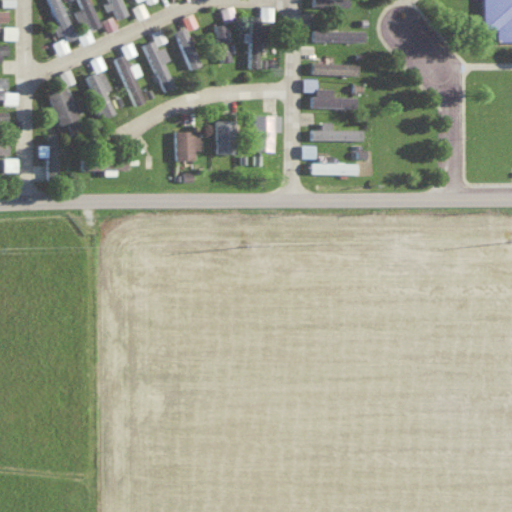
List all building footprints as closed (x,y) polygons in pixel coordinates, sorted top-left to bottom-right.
[(45,0),(55,22),(49,24),(53,33),(60,31),(63,39),(72,35),(57,0),(45,0)] [(95,24),(86,0),(74,0),(77,7),(71,9),(78,30),(95,24)] [(114,16),(123,12),(118,0),(104,0),(108,7),(109,6),(114,16)] [(511,42),(504,42),(504,29),(491,29),(490,0),(511,0),(511,42)] [(219,20),(232,18),(229,4),(217,6),(219,20)] [(184,28),(194,23),(189,11),(178,16),(184,28)] [(99,18),(103,30),(113,26),(109,14),(99,18)] [(213,23),(216,60),(225,59),(222,22),(213,23)] [(0,37),(14,38),(14,24),(0,24),(0,37)] [(171,29),(185,67),(196,63),(182,25),(171,29)] [(309,39),(361,40),(361,28),(309,27),(309,39)] [(66,49),(61,36),(49,40),(54,54),(66,49)] [(139,43),(160,89),(170,84),(159,60),(165,58),(159,45),(153,47),(149,38),(139,43)] [(133,61),(125,64),(120,53),(111,56),(130,104),(141,100),(130,74),(137,72),(133,61)] [(353,73),(354,61),(308,60),(308,72),(353,73)] [(61,84),(72,80),(67,67),(56,71),(61,84)] [(81,76),(100,116),(111,111),(101,89),(107,87),(98,68),(81,76)] [(0,95),(0,103),(14,103),(14,89),(3,89),(3,74),(0,74),(0,95)] [(352,105),(353,95),(328,94),(329,86),(313,86),(313,77),(299,76),(299,89),(308,90),(308,105),(352,105)] [(44,92),(55,122),(81,112),(76,96),(67,99),(62,86),(44,92)] [(277,113),(251,113),(250,149),(269,150),(270,130),(276,130),(277,113)] [(231,118),(211,118),(212,152),(232,152),(231,118)] [(307,138),(358,138),(359,128),(328,127),(328,120),(316,119),(316,127),(307,127),(307,138)] [(171,158),(190,157),(190,148),(198,148),(197,134),(191,135),(190,129),(170,129),(171,158)] [(30,175),(54,175),(53,131),(43,132),(43,142),(34,143),(34,155),(43,155),(43,162),(30,163),(30,175)] [(297,156),(311,156),(312,143),(297,143),(297,156)] [(353,161),(329,161),(329,153),(319,153),(318,160),(306,160),(306,171),(352,172),(353,161)] [(123,167),(123,154),(88,155),(88,169),(123,167)] [(15,156),(0,156),(0,170),(14,170),(15,156)]
